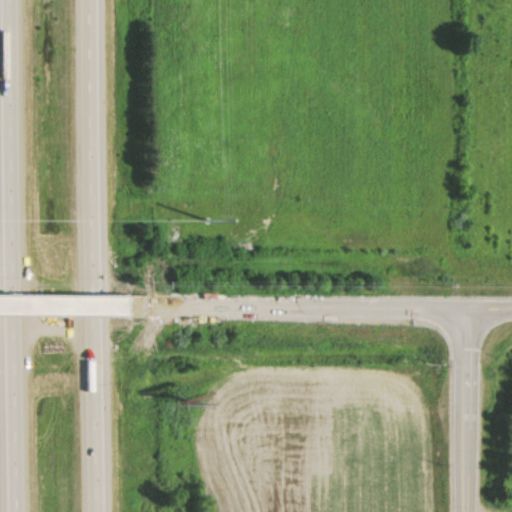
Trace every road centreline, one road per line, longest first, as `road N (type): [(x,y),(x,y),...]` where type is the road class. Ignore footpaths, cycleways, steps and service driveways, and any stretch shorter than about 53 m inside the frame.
road 1 (motorway): [(93,511),(86,0)]
road 2 (motorway): [(6,0),(13,511)]
road 3 (tertiary): [(511,308),(132,308)]
road 4 (residential): [(462,511),(464,308)]
road 5 (tertiary): [(132,308),(0,307)]
